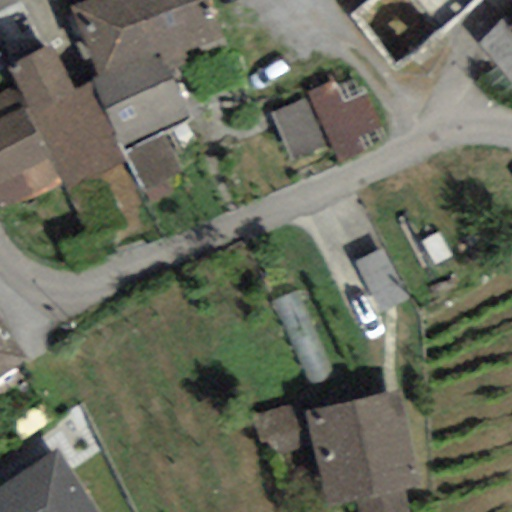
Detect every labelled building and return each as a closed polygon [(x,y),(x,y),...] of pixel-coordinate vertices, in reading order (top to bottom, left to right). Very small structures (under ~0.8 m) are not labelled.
[(83,0),(75,3),(104,65),(155,42),(160,55),(176,48),(155,0),(83,0)] [(203,0),(155,0),(176,48),(177,48),(172,34),(191,27),(201,49),(219,43),(210,20),(203,0)] [(410,0),(354,0),(344,8),(388,65),(411,48),(437,30),(410,0)] [(410,0),(437,30),(469,0),(410,0)] [(40,41),(5,62),(25,104),(61,85),(40,41)] [(104,65),(90,72),(112,131),(180,102),(160,55),(155,42),(104,65)] [(511,45),(500,55),(511,69),(511,45)] [(12,82),(0,87),(0,113),(20,105),(25,104),(12,82)] [(298,98),(269,110),(286,151),(314,139),(298,98)] [(0,113),(0,168),(14,161),(40,147),(20,105),(0,113)] [(75,132),(45,148),(62,180),(93,165),(75,132)] [(40,147),(14,161),(28,190),(55,178),(40,147)] [(14,161),(0,168),(0,199),(28,190),(14,161)] [(0,356),(12,348),(0,329),(0,356)] [(310,409),(329,490),(409,472),(396,418),(384,421),(378,394),(310,409)] [(290,398),(248,410),(256,431),(268,426),(277,439),(300,432),(290,398)] [(98,511),(53,441),(0,474),(0,511),(98,511)]
